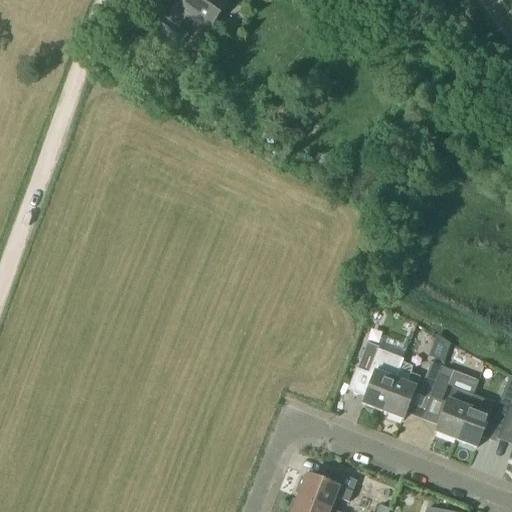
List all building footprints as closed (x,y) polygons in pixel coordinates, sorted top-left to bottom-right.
[(170,0),(168,4),(151,30),(174,46),(184,33),(177,28),(185,17),(206,32),(228,0),(170,0)] [(394,381),(399,366),(401,362),(376,352),(376,350),(366,346),(356,372),(371,377),(360,405),(381,413),(394,381)] [(410,371),(399,366),(394,381),(381,413),(402,421),(418,380),(408,376),(410,371)] [(417,394),(429,398),(440,370),(429,366),(417,394)] [(451,374),(440,370),(429,398),(440,403),(451,374)] [(434,434),(454,442),(471,399),(452,391),(448,402),(446,401),(434,434)] [(491,407),(471,399),(454,442),(475,450),(491,407)] [(508,410),(510,404),(499,399),(491,422),(502,427),(508,410)] [(511,411),(508,410),(502,427),(498,436),(511,441),(511,448),(507,462),(511,464),(511,411)] [(296,499),(329,510),(334,499),(347,504),(356,482),(329,472),(324,483),(305,476),(303,480),(300,478),(294,494),(297,495),(296,499)] [(328,511),(329,510),(296,499),(295,502),(291,501),(286,511),(328,511)]
